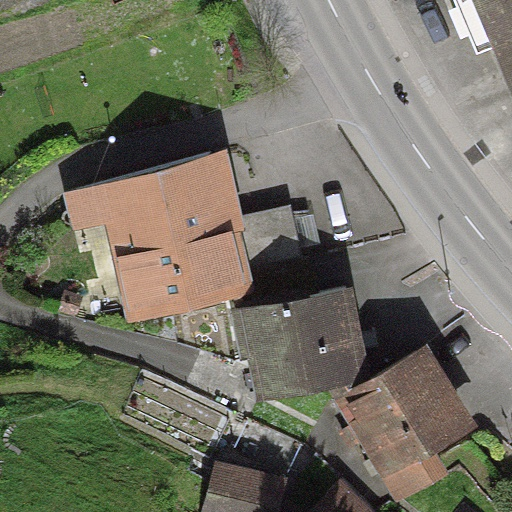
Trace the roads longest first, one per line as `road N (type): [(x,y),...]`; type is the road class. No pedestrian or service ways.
road 1 (residential): [(371,78),(80,166),(0,231)]
road 2 (secondary): [(371,78),(457,205),(511,268)]
